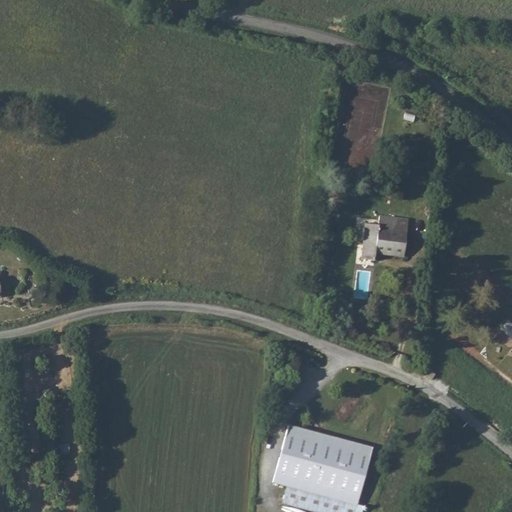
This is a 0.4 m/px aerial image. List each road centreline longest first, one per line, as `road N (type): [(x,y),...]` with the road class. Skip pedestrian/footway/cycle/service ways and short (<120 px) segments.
road 1 (unclassified): [(0,337),(111,310),(227,313),(404,377),(511,455)]
road 2 (unclassified): [(167,0),(364,52),(472,108),(511,141)]
